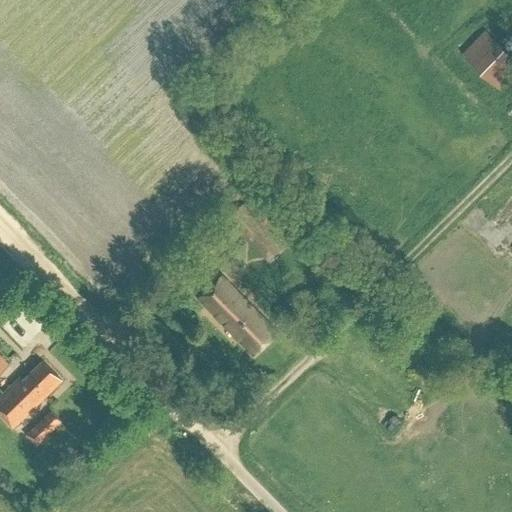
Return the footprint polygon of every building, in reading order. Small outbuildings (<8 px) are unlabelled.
[(463,53),(497,87),(511,71),(511,54),(486,29),(463,53)] [(217,256),(242,231),(270,260),(284,246),(244,205),(229,219),(205,243),(217,256)] [(86,250),(72,255),(80,277),(94,271),(86,250)] [(200,297),(248,344),(255,350),(276,328),(270,322),(239,291),(236,294),(219,277),(200,297)] [(0,371),(10,361),(0,350),(0,371)] [(0,412),(13,426),(62,379),(41,358),(23,377),(20,374),(0,393),(0,412)] [(52,411),(29,433),(39,442),(61,420),(52,411)]
